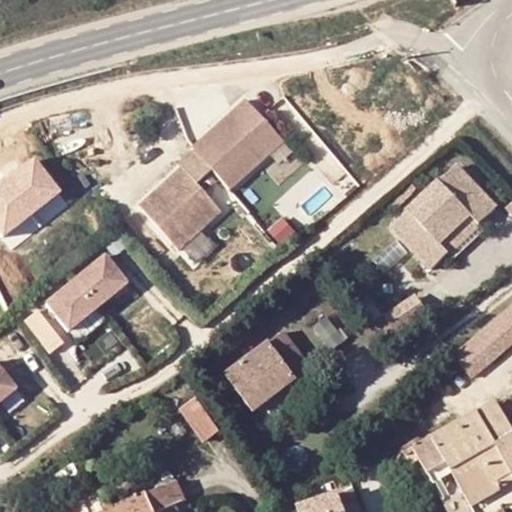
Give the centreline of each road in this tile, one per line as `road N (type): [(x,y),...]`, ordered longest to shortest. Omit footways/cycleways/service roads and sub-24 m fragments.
road 1 (unknown): [(3,462),(78,405),(185,342),(473,95)]
road 2 (tertiary): [(274,0),(0,75)]
